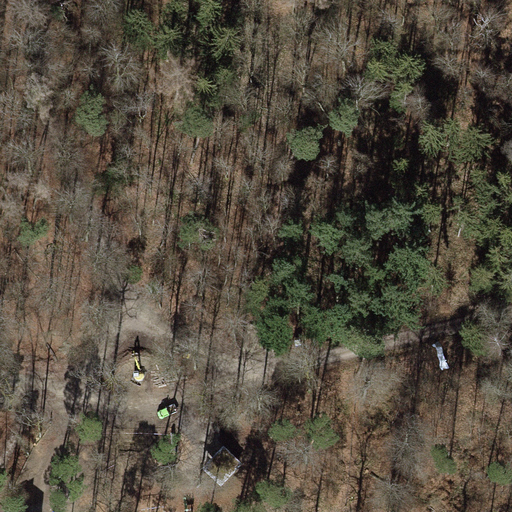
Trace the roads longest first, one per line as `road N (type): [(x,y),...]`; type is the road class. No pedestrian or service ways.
road 1 (track): [(0,511),(43,431),(74,395),(258,372),(511,311)]
road 2 (track): [(74,395),(124,302),(108,246),(48,124),(40,0)]
road 3 (track): [(124,302),(177,340),(258,372)]
